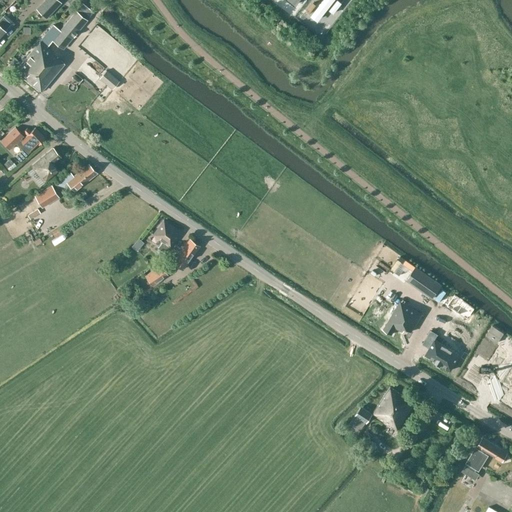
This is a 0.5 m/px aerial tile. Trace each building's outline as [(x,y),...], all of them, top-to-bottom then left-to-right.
[(44,0),(36,9),(46,19),(62,3),(58,0),(44,0)] [(336,0),(331,6),(335,9),(342,0),(336,0)] [(39,42),(46,48),(52,41),(61,49),(85,19),(76,11),(60,30),(53,24),(39,41),(40,42),(39,42)] [(2,16),(0,17),(0,36),(5,31),(11,24),(2,16)] [(39,42),(29,55),(16,71),(41,92),(64,64),(56,58),(57,57),(46,48),(39,42)] [(112,88),(119,81),(107,71),(101,79),(112,88)] [(15,156),(20,161),(31,151),(37,146),(45,138),(35,127),(31,131),(27,127),(23,131),(27,135),(23,139),(21,137),(15,143),(21,150),(15,156)] [(14,128),(1,139),(10,148),(15,143),(21,137),(23,136),(14,128)] [(52,164),(61,157),(53,148),(31,165),(44,182),(58,171),(52,164)] [(15,155),(8,160),(12,165),(18,161),(15,155)] [(64,192),(70,187),(74,191),(97,173),(89,163),(74,175),(74,176),(70,172),(57,182),(57,183),(55,184),(58,188),(60,187),(64,192)] [(58,196),(51,185),(35,195),(42,207),(58,196)] [(27,211),(35,208),(31,199),(24,202),(27,211)] [(170,247),(180,232),(164,221),(153,235),(163,242),(158,248),(165,253),(169,246),(170,247)] [(183,269),(199,246),(190,239),(173,262),(183,269)] [(146,275),(153,285),(167,275),(161,265),(146,275)] [(406,279),(432,298),(441,285),(415,266),(406,279)] [(475,308),(455,294),(448,305),(467,319),(475,308)] [(397,306),(383,329),(392,334),(396,327),(403,331),(405,328),(411,331),(422,313),(410,306),(406,312),(397,306)] [(431,330),(423,343),(429,347),(425,354),(435,360),(434,361),(440,364),(441,364),(451,370),(460,354),(435,339),(438,334),(431,330)] [(474,367),(466,379),(479,387),(487,375),(493,379),(510,351),(501,346),(492,360),(482,354),(480,357),(477,355),(471,365),(474,367)] [(509,390),(501,402),(511,409),(511,369),(501,385),(509,390)] [(397,429),(415,403),(390,386),(373,412),(397,429)] [(367,422),(373,413),(361,406),(356,414),(367,422)] [(504,461),(508,456),(506,455),(507,452),(483,437),(466,465),(475,471),(486,452),(502,461),(503,460),(504,461)] [(420,498),(426,501),(432,489),(426,487),(420,498)] [(487,511),(510,511),(492,503),(487,511)]
